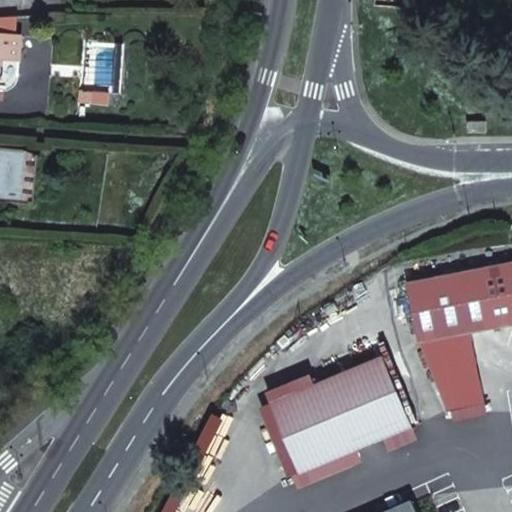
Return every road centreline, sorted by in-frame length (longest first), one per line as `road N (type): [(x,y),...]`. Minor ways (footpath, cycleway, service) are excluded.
road 1 (secondary): [(191,359),(331,250),(406,210),(504,176)]
road 2 (secondary): [(191,359),(274,238),(309,123)]
road 3 (secondary): [(230,190),(97,401)]
road 4 (secondary): [(286,0),(230,190)]
road 5 (secondary): [(91,511),(191,359)]
road 6 (secondary): [(504,176),(396,148),(358,129)]
road 7 (secondary): [(97,401),(31,511)]
